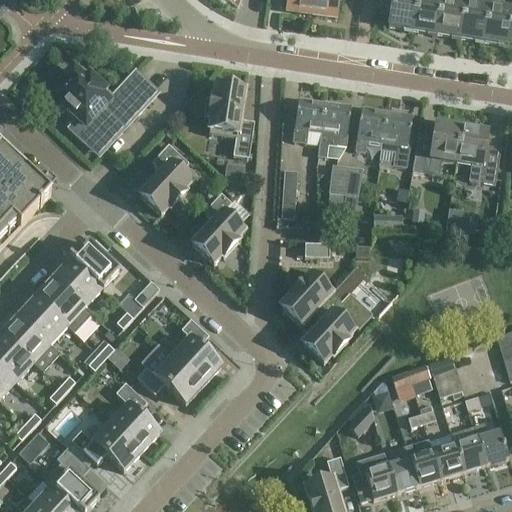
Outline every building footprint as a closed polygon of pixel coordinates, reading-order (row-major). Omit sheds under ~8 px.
[(311,17),(312,0),(287,0),(285,13),(311,17)] [(312,0),(311,17),(336,20),(339,1),(344,2),(343,0),(312,0)] [(379,0),(379,6),(392,8),(388,30),(408,33),(407,35),(412,36),(417,0),(379,0)] [(434,38),(436,38),(442,2),(431,0),(417,0),(412,36),(413,36),(413,34),(431,37),(431,39),(434,40),(434,38)] [(466,6),(459,44),(460,44),(460,42),(479,45),(478,47),(483,48),(490,0),(489,9),(466,6)] [(490,0),(483,48),(484,48),(484,46),(502,49),(502,51),(507,52),(511,22),(511,13),(500,11),(501,0),(490,0)] [(459,44),(466,6),(442,2),(436,38),(455,41),(455,43),(459,44)] [(113,102),(104,94),(85,77),(80,73),(76,77),(72,74),(62,84),(67,89),(52,105),(50,109),(50,115),(54,119),(58,119),(63,116),(65,114),(97,144),(100,141),(104,142),(111,134),(110,131),(117,123),(115,120),(118,116),(130,126),(157,97),(135,76),(113,102)] [(234,94),(226,93),(226,92),(223,92),(216,91),(214,102),(211,101),(208,123),(211,124),(209,139),(235,143),(232,161),(248,164),(254,128),(240,125),(242,113),(241,113),(244,95),(237,94),(234,93),(234,94)] [(322,138),(325,108),(298,105),(295,135),(294,147),(307,148),(308,137),(320,138),(322,138)] [(322,138),(320,138),(317,161),(338,164),(346,151),(347,141),(351,111),(325,108),(322,138)] [(382,148),(387,116),(361,112),(356,144),(358,144),(356,157),(366,158),(368,146),(382,148)] [(387,116),(382,148),(380,155),(394,157),(392,171),(404,173),(408,153),(413,121),(387,116)] [(456,169),(462,133),(436,129),(433,146),(417,143),(412,177),(438,182),(441,166),(456,169)] [(462,133),(456,169),(470,171),(468,187),(495,191),(501,157),(485,154),(487,138),(462,133)] [(147,208),(153,213),(153,214),(155,216),(155,215),(160,220),(168,212),(170,214),(185,198),(183,196),(190,188),(179,178),(188,169),(168,150),(151,169),(161,178),(139,201),(145,206),(144,206),(147,208)] [(0,252),(39,211),(39,212),(42,209),(41,208),(50,199),(0,151),(0,252)] [(242,186),(244,176),(244,172),(226,169),(225,182),(228,186),(233,187),(242,187),(242,186)] [(346,197),(348,172),(332,169),(328,208),(344,210),(345,206),(346,197)] [(346,197),(345,206),(345,200),(358,202),(363,173),(348,172),(346,197)] [(296,177),(284,176),(280,224),(293,225),(296,177)] [(207,265),(208,264),(213,269),(220,261),(223,263),(237,247),(235,245),(246,233),(226,214),(231,209),(220,199),(203,217),(213,226),(204,237),(192,250),(197,255),(199,257),(205,262),(207,265)] [(464,215),(449,213),(445,235),(460,237),(464,215)] [(403,224),(401,235),(421,235),(424,215),(414,214),(412,229),(403,229),(403,224)] [(401,235),(403,224),(402,220),(373,219),(372,234),(401,235)] [(69,264),(103,296),(104,295),(102,293),(119,275),(102,260),(106,256),(95,246),(92,250),(88,247),(72,265),(70,263),(69,264)] [(329,264),(329,251),(304,250),(304,263),(329,264)] [(103,296),(69,264),(68,265),(70,267),(54,285),(91,320),(92,319),(84,312),(101,295),(103,297),(103,296)] [(301,331),(314,318),(331,299),(334,296),(313,277),(302,289),(301,289),(292,299),(280,312),(285,317),(287,319),(293,325),(295,327),(301,331)] [(91,320),(54,285),(37,302),(34,299),(33,300),(74,338),(91,320)] [(159,295),(151,287),(134,305),(142,313),(159,295)] [(350,318),(331,299),(314,318),(323,326),(314,336),(314,337),(302,350),(307,354),(307,355),(309,357),(309,356),(315,362),(317,364),(318,364),(323,369),(330,361),(333,363),(347,347),(345,345),(353,337),(342,327),(350,318)] [(74,338),(33,300),(17,317),(16,317),(15,318),(50,350),(66,332),(74,339),(74,338)] [(148,327),(167,309),(157,300),(139,318),(148,327)] [(190,309),(184,316),(201,331),(208,323),(190,309)] [(116,328),(122,334),(132,323),(126,317),(116,328)] [(50,350),(15,318),(14,319),(15,319),(0,335),(0,337),(33,368),(50,350)] [(169,359),(203,391),(221,372),(199,352),(209,342),(190,325),(181,335),(186,340),(169,359)] [(131,329),(120,341),(128,349),(139,337),(131,329)] [(91,361),(105,340),(94,333),(80,353),(91,361)] [(511,350),(511,336),(497,343),(500,354),(511,350)] [(33,368),(0,337),(0,339),(2,341),(0,342),(0,372),(16,387),(33,368)] [(98,360),(104,366),(114,355),(108,349),(98,360)] [(503,364),(511,361),(511,350),(500,354),(503,364)] [(203,391),(169,359),(152,378),(146,373),(136,383),(155,400),(164,390),(166,392),(166,393),(168,395),(169,395),(185,410),(203,391)] [(104,366),(98,360),(88,371),(94,376),(104,366)] [(100,390),(120,368),(112,361),(93,383),(100,390)] [(432,380),(454,373),(450,361),(428,368),(432,380)] [(511,361),(503,364),(506,375),(511,373),(511,361)] [(407,378),(411,390),(429,383),(424,371),(407,378)] [(0,403),(16,387),(0,372),(0,403)] [(436,392),(458,385),(454,373),(432,380),(436,392)] [(411,390),(407,378),(391,384),(395,396),(396,395),(411,390)] [(59,392),(65,398),(75,388),(69,382),(59,392)] [(458,385),(436,392),(439,403),(461,396),(458,385)] [(107,426),(141,458),(159,439),(137,419),(147,409),(125,389),(115,399),(128,411),(111,429),(108,425),(107,426)] [(65,398),(59,392),(49,403),(55,409),(65,398)] [(74,394),(55,416),(62,422),(81,401),(74,394)] [(464,406),(467,415),(480,411),(477,402),(464,406)] [(418,414),(420,419),(423,429),(435,425),(430,410),(418,414)] [(348,432),(357,441),(373,425),(369,411),(348,432)] [(460,432),(491,423),(488,413),(457,422),(460,432)] [(24,429),(31,435),(41,425),(34,419),(24,429)] [(423,429),(420,419),(408,423),(411,432),(423,429)] [(141,458),(107,426),(90,445),(81,437),(71,447),(93,467),(102,457),(123,477),(141,458)] [(31,435),(24,429),(15,440),(21,446),(31,435)] [(39,431),(20,455),(28,461),(46,437),(39,431)] [(412,433),(413,444),(438,442),(437,431),(412,433)] [(454,450),(463,477),(485,471),(476,443),(472,431),(461,435),(465,447),(454,450)] [(476,443),(485,471),(508,464),(499,436),(476,443)] [(463,477),(454,450),(451,438),(428,446),(428,444),(428,445),(440,485),(463,477)] [(409,464),(418,491),(440,485),(428,445),(406,451),(409,464)] [(330,462),(341,459),(338,447),(327,451),(330,462)] [(44,486),(50,491),(72,511),(90,511),(99,503),(80,485),(90,474),(67,453),(56,465),(60,469),(44,486)] [(418,491),(409,464),(387,471),(384,459),(383,460),(395,499),(418,491)] [(395,499),(383,460),(356,468),(359,479),(351,482),(359,508),(372,504),(372,505),(395,499)] [(340,511),(339,509),(340,509),(336,496),(348,492),(340,463),(326,467),(331,484),(304,492),(310,511),(340,511)] [(0,478),(6,484),(16,473),(10,467),(0,478)] [(35,510),(36,511),(72,511),(50,491),(49,492),(51,493),(35,510)] [(36,511),(35,510),(27,503),(21,510),(22,511),(36,511)]
